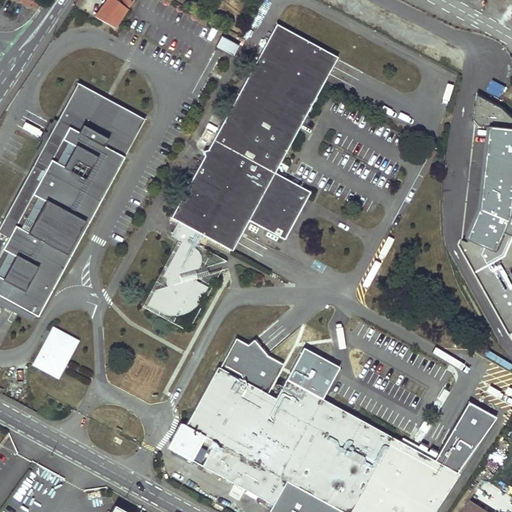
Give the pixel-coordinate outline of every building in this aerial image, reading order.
[(12,0),(35,11),(41,1),(39,0),(12,0)] [(106,0),(94,17),(114,28),(131,3),(129,0),(106,0)] [(275,173),(337,57),(275,25),(208,151),(204,152),(205,157),(191,182),(187,183),(188,188),(172,218),(179,222),(172,236),(183,242),(164,277),(168,279),(168,285),(168,288),(157,291),(149,306),(166,315),(172,316),(178,316),(184,315),(190,313),(195,309),(199,305),(203,299),(209,288),(195,280),(193,272),(199,270),(201,267),(203,262),(202,256),(198,245),(197,245),(198,244),(199,243),(202,239),(201,237),(202,234),(210,238),(233,251),(250,221),(285,240),(311,192),(275,173)] [(404,43),(426,53),(433,39),(411,28),(404,43)] [(220,34),(215,46),(233,54),(238,42),(220,34)] [(436,41),(429,55),(440,61),(447,47),(436,41)] [(58,117),(75,87),(72,85),(56,116),(58,117)] [(99,100),(75,87),(58,117),(56,116),(54,119),(51,124),(54,125),(37,158),(34,156),(26,171),(24,174),(32,179),(30,183),(22,178),(0,220),(0,300),(34,319),(139,121),(136,119),(134,123),(97,104),(99,100)] [(480,124),(490,124),(483,210),(468,244),(461,241),(459,246),(510,334),(511,332),(511,270),(510,267),(511,266),(511,115),(501,106),(477,93),(474,117),(480,124)] [(136,119),(99,100),(97,104),(134,123),(136,119)] [(51,124),(48,122),(38,140),(30,154),(34,156),(37,158),(54,125),(51,124)] [(32,179),(24,174),(22,178),(30,183),(32,179)] [(34,319),(0,300),(0,309),(14,317),(30,325),(34,319)] [(72,342),(50,331),(32,366),(54,377),(72,342)] [(432,511),(456,478),(454,475),(493,420),(468,404),(431,461),(282,380),(272,400),(263,395),(280,365),(246,347),(233,339),(217,370),(214,368),(185,422),(182,427),(211,443),(198,467),(270,505),(265,511),(288,511),(432,511)] [(405,384),(400,395),(418,403),(423,392),(405,384)] [(461,511),(493,511),(471,498),(461,511)]
